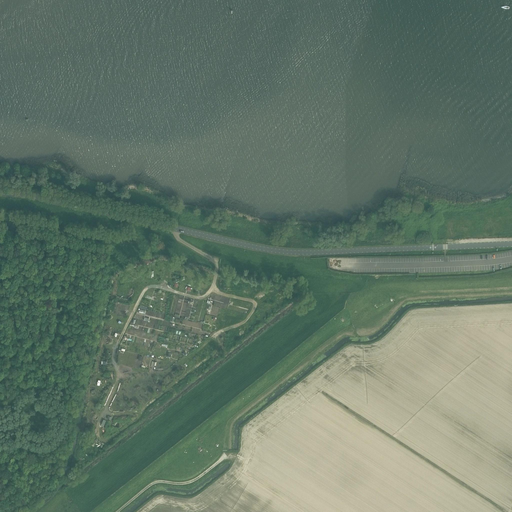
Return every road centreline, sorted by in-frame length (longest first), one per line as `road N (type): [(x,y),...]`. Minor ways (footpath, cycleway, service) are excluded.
road 1 (tertiary): [(0,193),(265,250),(432,248)]
road 2 (track): [(211,289),(200,297),(144,290),(115,348),(116,381),(97,431),(100,440),(110,439),(141,410)]
road 3 (track): [(211,289),(253,302),(250,314),(210,337),(203,361),(141,410),(103,413)]
road 4 (track): [(346,331),(231,418),(223,457)]
road 5 (unclassified): [(118,511),(150,485),(192,480),(223,457)]
